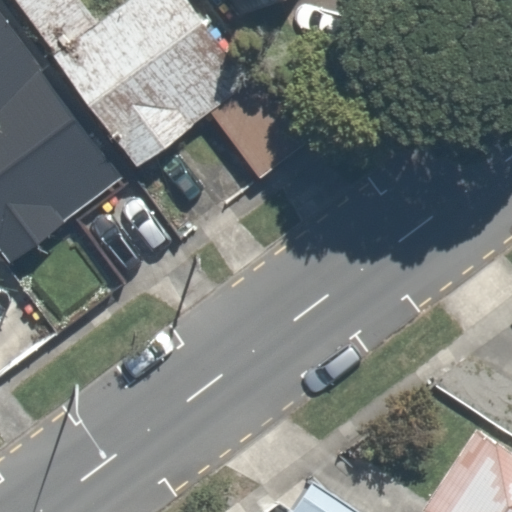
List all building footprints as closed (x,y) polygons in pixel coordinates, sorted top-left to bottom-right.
[(81,0),(18,0),(177,216),(218,186),(177,129),(211,103),(244,149),(284,119),(196,0),(130,0),(99,23),(81,0)] [(128,182),(0,8),(0,245),(15,266),(128,182)] [(0,365),(39,336),(0,284),(0,365)] [(420,511),(511,511),(511,450),(477,427),(420,511)] [(369,511),(309,474),(285,511),(369,511)]
